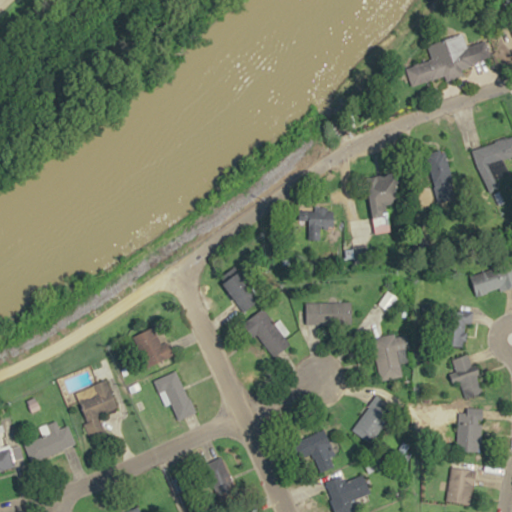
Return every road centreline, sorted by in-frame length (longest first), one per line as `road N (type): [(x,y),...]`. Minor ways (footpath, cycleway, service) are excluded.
road 1 (residential): [(0,375),(120,309),(380,130),(511,81)]
road 2 (residential): [(281,511),(180,266)]
road 3 (residential): [(238,416),(0,508)]
